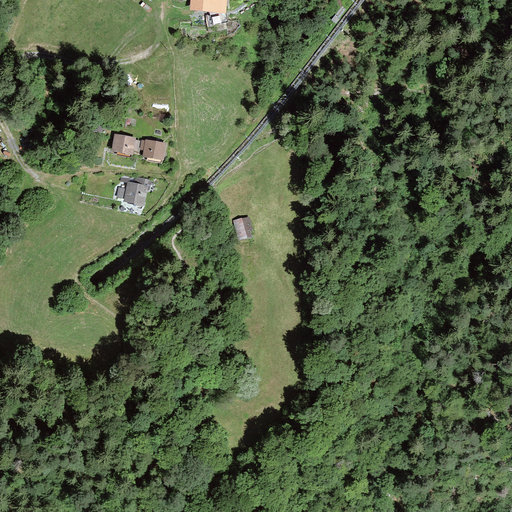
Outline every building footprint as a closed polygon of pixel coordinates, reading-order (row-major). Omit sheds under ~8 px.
[(227,14),(227,0),(190,0),(189,11),(210,13),(227,14)] [(228,23),(227,14),(210,13),(212,26),(228,23)] [(112,152),(117,153),(117,155),(131,158),(131,155),(133,156),(134,149),(138,150),(140,141),(136,140),(136,138),(115,134),(112,152)] [(142,157),(150,159),(149,161),(161,163),(162,161),(164,161),(167,143),(145,140),(145,141),(142,141),(140,150),(143,151),(142,157)] [(151,180),(136,177),(135,183),(129,182),(129,179),(121,177),(120,182),(127,183),(126,189),(118,187),(116,197),(124,198),(123,202),(144,206),(147,190),(149,190),(151,180)] [(250,216),(233,221),(238,241),(256,236),(250,216)]
